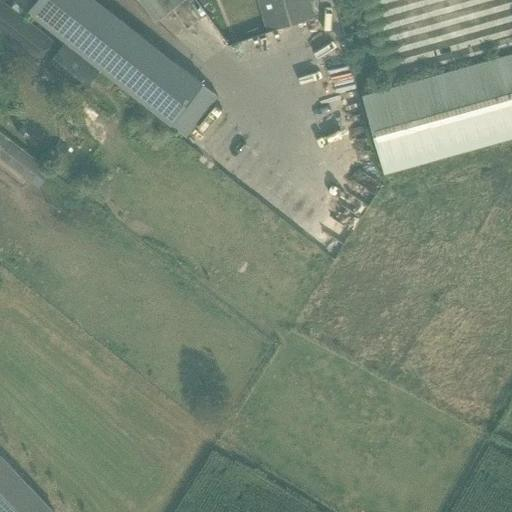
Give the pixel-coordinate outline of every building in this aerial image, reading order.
[(0,0),(0,29),(38,59),(53,40),(0,0)] [(95,0),(17,0),(16,3),(65,41),(100,68),(173,124),(204,84),(137,33),(95,0)] [(258,0),(268,34),(315,21),(308,0),(258,0)] [(511,0),(365,0),(389,83),(511,48),(511,0)] [(100,68),(65,41),(47,64),(81,92),(100,68)] [(511,134),(511,52),(362,95),(383,171),(511,134)] [(0,511),(52,511),(0,456),(0,511)]
